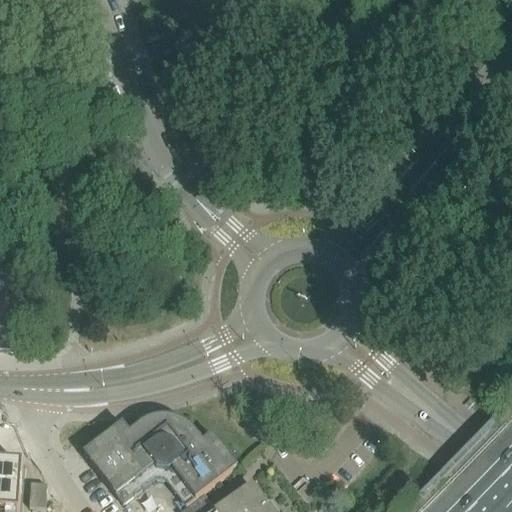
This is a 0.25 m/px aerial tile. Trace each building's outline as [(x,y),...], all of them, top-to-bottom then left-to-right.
[(0,355),(15,356),(17,300),(5,299),(5,319),(0,319),(0,355)] [(123,430),(89,454),(118,495),(125,505),(158,482),(168,484),(184,507),(187,511),(188,510),(203,498),(237,473),(212,441),(206,445),(202,448),(192,436),(186,431),(179,427),(172,425),(164,424),(157,424),(149,426),(142,430),(129,439),(123,430)] [(0,511),(19,511),(23,471),(1,469),(0,468),(0,511)] [(45,511),(47,489),(43,489),(31,488),(29,511),(30,511),(45,511)] [(212,511),(203,498),(188,510),(190,511),(272,511),(271,510),(268,511),(251,491),(222,510),(220,506),(212,511)]
